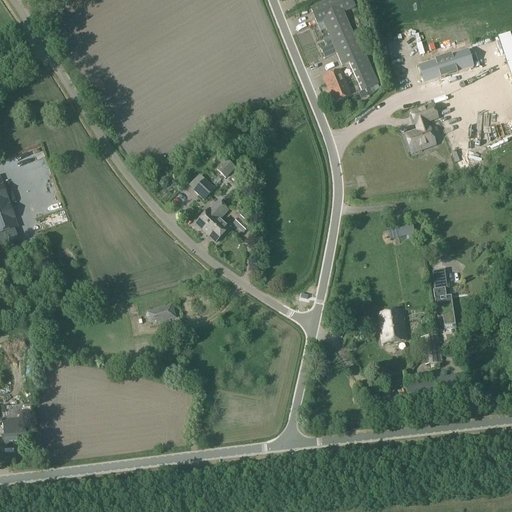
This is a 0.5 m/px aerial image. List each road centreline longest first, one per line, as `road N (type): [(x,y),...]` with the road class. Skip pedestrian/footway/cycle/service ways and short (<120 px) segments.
road 1 (unclassified): [(312,328),(227,275),(166,221),(11,0)]
road 2 (unclassified): [(312,328),(339,195),(334,155),(276,0)]
road 3 (unclassified): [(0,482),(290,444)]
road 4 (unclassified): [(290,444),(511,419)]
road 5 (unknown): [(335,215),(407,212),(449,270)]
